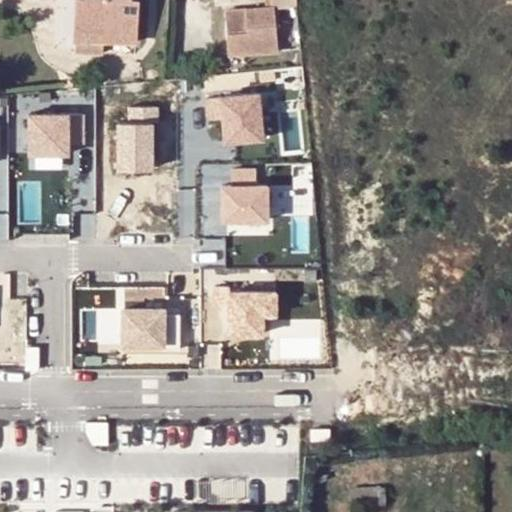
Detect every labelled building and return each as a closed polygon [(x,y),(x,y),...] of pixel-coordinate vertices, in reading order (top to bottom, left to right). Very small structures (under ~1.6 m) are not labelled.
[(83,41),(83,0),(74,0),(74,54),(103,54),(103,41),(83,41)] [(83,0),(83,41),(103,41),(139,41),(139,0),(83,0)] [(266,0),(267,6),(225,9),(228,55),(279,52),(275,6),(292,4),(291,0),(266,0)] [(261,138),(257,93),(206,98),(208,119),(222,117),(225,141),(261,138)] [(157,105),(129,105),(129,121),(119,121),(119,168),(151,168),(151,121),(158,121),(157,105)] [(83,113),(29,114),(29,153),(69,153),(69,142),(83,142),(83,113)] [(255,168),(231,168),(231,185),(222,185),(222,220),(267,220),(267,184),(255,184),(255,168)] [(263,333),(264,314),(276,314),(277,289),(231,289),(231,285),(215,285),(214,303),(229,304),(228,333),(263,333)] [(163,309),(123,309),(123,344),(161,344),(161,349),(179,349),(179,314),(163,314),(163,309)] [(40,347),(26,347),(26,370),(40,370),(40,347)] [(91,445),(106,444),(106,422),(86,423),(85,432),(91,445)] [(329,430),(309,431),(309,440),(329,440),(329,430)]
